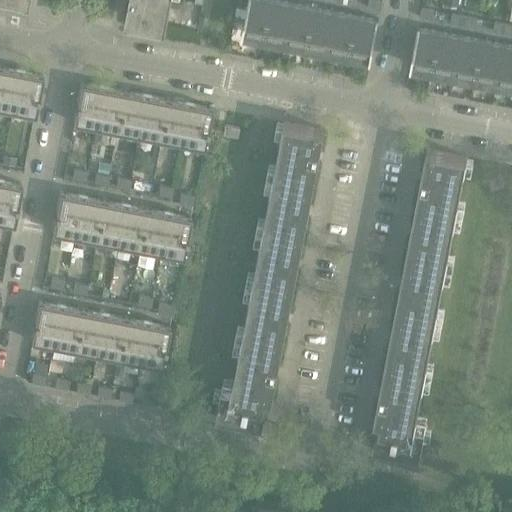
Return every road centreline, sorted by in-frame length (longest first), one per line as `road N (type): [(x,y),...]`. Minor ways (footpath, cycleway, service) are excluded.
road 1 (residential): [(67,50),(0,400)]
road 2 (residential): [(307,456),(318,436),(381,111)]
road 3 (residential): [(381,111),(67,50)]
road 4 (residential): [(307,456),(294,463),(0,404)]
road 5 (residential): [(511,136),(381,111)]
